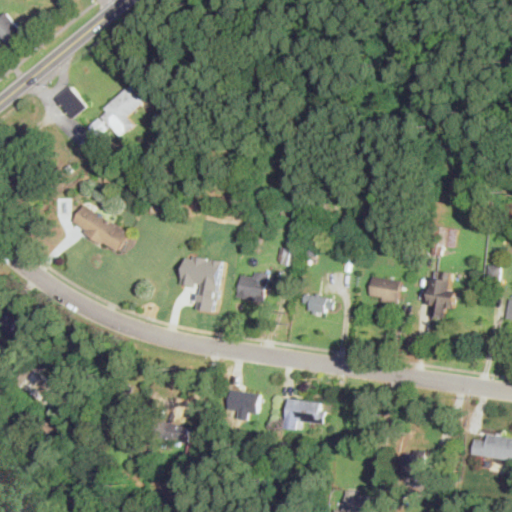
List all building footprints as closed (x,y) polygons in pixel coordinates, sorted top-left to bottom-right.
[(9,11),(28,36),(13,49),(0,32),(0,16),(1,18),(9,11)] [(130,116),(137,125),(128,132),(119,121),(113,126),(104,116),(111,111),(107,107),(135,83),(149,100),(130,116)] [(90,110),(76,119),(61,97),(74,88),(90,110)] [(110,128),(100,137),(91,127),(102,118),(110,128)] [(159,141),(154,145),(150,140),(155,136),(159,141)] [(125,164),(119,168),(116,163),(121,159),(125,164)] [(75,168),(70,172),(66,167),(71,163),(75,168)] [(118,176),(116,184),(106,180),(109,173),(118,176)] [(132,232),(121,249),(107,241),(105,244),(87,232),(89,229),(76,221),(88,203),(132,232)] [(363,214),(359,224),(350,221),(354,211),(363,214)] [(464,235),(462,248),(445,245),(444,253),(434,252),(437,226),(460,229),(459,235),(464,235)] [(320,246),(319,255),(307,253),(309,244),(320,246)] [(303,250),(299,266),(283,263),(285,254),(282,254),(283,246),(303,250)] [(504,265),(503,286),(489,285),(490,265),(504,265)] [(456,272),(454,290),(460,291),(458,307),(450,306),(449,309),(441,308),(441,304),(434,303),(438,276),(446,277),(447,270),(456,272)] [(272,273),(267,301),(241,296),(245,275),(257,277),(258,271),(272,273)] [(401,298),(400,304),(383,301),(384,296),(372,294),(376,276),(404,281),(401,298)] [(337,298),(336,310),(329,309),(328,313),(311,311),(313,294),(337,298)] [(40,327),(30,344),(7,329),(9,325),(3,322),(12,309),(40,327)] [(44,367),(41,371),(36,368),(22,387),(15,382),(33,359),(44,367)] [(264,393),(260,414),(252,413),(251,420),(240,418),(241,410),(230,408),(233,389),(264,393)] [(323,390),(322,400),(313,399),(314,389),(323,390)] [(329,411),(328,423),(288,418),(290,400),(290,397),(324,402),(323,410),(329,411)] [(57,428),(55,431),(49,431),(44,427),(42,422),(45,419),(50,419),(56,424),(57,428)] [(193,426),(190,443),(171,439),(170,444),(161,443),(162,438),(159,437),(162,421),(193,426)] [(511,437),(511,459),(474,453),(477,439),(489,441),(491,433),(511,437)] [(170,449),(169,462),(160,461),(161,449),(170,449)] [(428,450),(427,472),(422,471),(422,478),(412,478),(412,470),(405,469),(406,449),(428,450)] [(200,453),(197,467),(188,465),(192,451),(200,453)] [(284,452),(283,459),(275,458),(276,451),(284,452)] [(146,486),(144,493),(136,491),(138,484),(146,486)] [(371,495),(369,511),(336,511),(337,510),(343,510),(344,505),(347,505),(348,489),(358,490),(358,494),(371,495)] [(173,503),(171,510),(162,508),(163,501),(173,503)]
